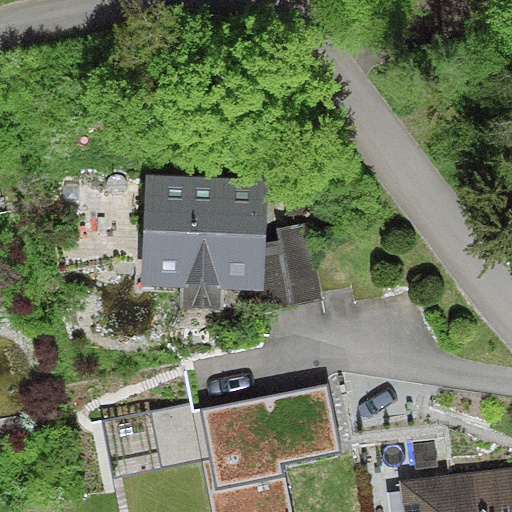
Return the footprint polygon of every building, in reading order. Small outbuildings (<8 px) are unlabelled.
[(511,51),(503,53),(508,83),(511,82),(511,51)] [(147,277),(251,281),(252,246),(254,191),(151,186),(147,277)] [(318,294),(347,288),(339,244),(336,230),(306,236),(318,294)] [(339,244),(347,288),(350,302),(380,298),(368,239),(339,244)] [(200,409),(108,426),(124,511),(293,511),(274,405),(201,418),(200,409)] [(478,476),(473,484),(407,491),(409,511),(511,511),(511,478),(509,479),(502,474),(478,476)]
